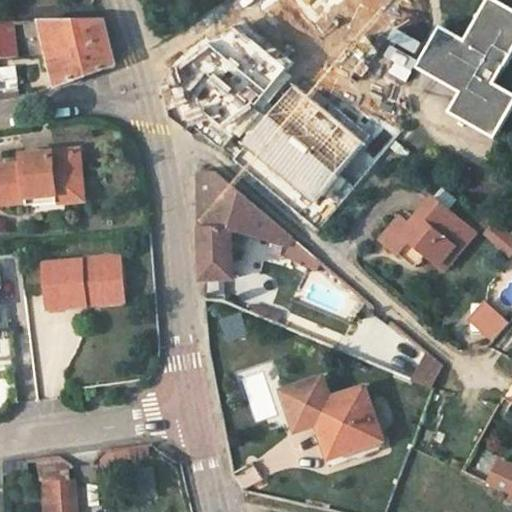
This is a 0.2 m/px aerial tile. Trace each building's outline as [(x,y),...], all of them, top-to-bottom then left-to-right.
[(270,0),(258,9),(280,28),(293,35),(291,38),(310,53),(326,41),(332,46),(357,28),(351,23),(383,1),(389,6),(396,0),(270,0)] [(443,29),(421,69),(463,94),(453,113),(498,139),(511,113),(511,94),(497,86),(511,59),(511,10),(493,0),(491,0),(468,43),(443,29)] [(351,23),(357,28),(359,30),(391,7),(389,6),(383,1),(351,23)] [(117,67),(111,44),(105,21),(43,23),(46,37),(50,54),(53,69),(58,89),(117,67)] [(0,58),(19,57),(16,24),(0,23),(0,58)] [(28,39),(40,38),(46,37),(43,23),(25,24),(28,39)] [(263,76),(273,55),(237,25),(176,70),(181,83),(173,86),(179,103),(190,100),(193,118),(208,113),(235,135),(247,109),(261,116),(250,137),(271,154),(299,178),(320,196),(364,145),(327,112),(322,118),(303,102),(308,96),(282,72),(277,82),(263,76)] [(293,35),(280,28),(275,36),(288,44),(291,38),(293,35)] [(40,38),(43,55),(50,54),(46,37),(40,38)] [(326,41),(310,53),(318,60),(334,48),(332,46),(326,41)] [(46,70),(53,69),(50,54),(43,55),(46,70)] [(0,103),(21,100),(17,69),(0,71),(0,103)] [(181,83),(176,70),(169,75),(173,86),(181,83)] [(322,118),(327,112),(328,110),(310,94),(308,96),(303,102),(322,118)] [(190,100),(179,103),(186,121),(193,118),(190,100)] [(271,154),(250,137),(245,147),(264,163),(271,154)] [(73,152),(77,194),(78,202),(86,201),(81,151),(73,152)] [(29,198),(77,194),(73,152),(25,156),(25,166),(0,168),(0,206),(30,203),(29,198)] [(198,175),(202,258),(203,282),(236,281),(231,232),(290,249),(286,258),(312,270),(317,261),(215,174),(198,175)] [(320,196),(299,178),(292,186),(314,204),(320,196)] [(29,198),(30,203),(30,206),(78,202),(77,194),(29,198)] [(451,243),(466,225),(434,199),(411,227),(401,219),(384,241),(401,255),(408,247),(409,248),(413,248),(415,248),(417,246),(427,254),(441,265),(455,247),(451,243)] [(511,236),(490,218),(483,227),(503,244),(499,248),(511,258),(511,236)] [(477,234),(466,225),(451,243),(455,247),(462,253),(477,234)] [(417,267),(427,254),(417,246),(415,248),(413,248),(409,248),(408,247),(401,255),(417,267)] [(448,271),(462,253),(455,247),(441,265),(448,271)] [(50,310),(88,307),(87,298),(125,294),(122,258),(45,265),(50,310)] [(87,298),(88,307),(126,303),(125,294),(87,298)] [(374,365),(399,375),(403,365),(379,354),(374,365)] [(439,381),(403,365),(399,375),(403,377),(435,390),(439,381)] [(397,397),(409,403),(415,389),(403,384),(397,397)] [(379,402),(374,387),(366,389),(371,405),(379,402)] [(371,405),(366,389),(313,407),(325,441),(303,449),(316,488),(356,475),(349,453),(384,442),(378,424),(386,422),(379,402),(371,405)] [(102,449),(103,468),(150,466),(149,447),(102,449)] [(40,459),(41,479),(72,478),(72,458),(40,459)] [(511,462),(502,458),(490,483),(511,492),(511,462)] [(4,465),(5,475),(31,472),(30,462),(4,465)] [(153,469),(127,472),(130,501),(156,498),(153,469)] [(44,511),(77,511),(75,481),(42,484),(44,511)]
